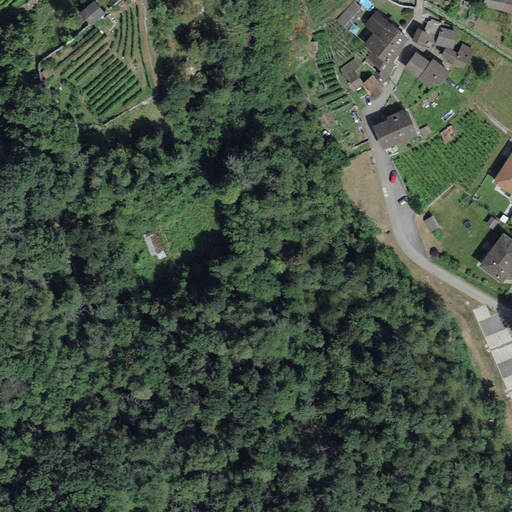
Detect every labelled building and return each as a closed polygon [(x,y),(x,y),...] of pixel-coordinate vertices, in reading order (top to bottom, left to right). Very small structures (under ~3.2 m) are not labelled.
[(511,0),(484,0),(483,6),(511,12),(511,0)] [(104,12),(94,1),(81,12),(91,23),(104,12)] [(356,2),(339,20),(345,26),(363,9),(356,2)] [(410,36),(375,10),(364,25),(373,31),(363,44),(372,50),(389,63),(391,61),(410,36)] [(458,30),(440,26),(435,43),(447,46),(453,48),(458,30)] [(429,33),(417,27),(411,39),(423,46),(429,33)] [(473,49),(462,43),(457,52),(447,46),(439,53),(452,62),(451,63),(460,68),(461,66),(463,67),(473,49)] [(389,63),(372,50),(364,60),(378,68),(373,75),(380,85),(395,64),(391,61),(389,63)] [(421,51),(408,67),(434,88),(449,70),(437,61),(436,63),(421,51)] [(355,58),(340,69),(342,75),(354,90),(362,85),(360,82),(363,81),(355,71),(360,66),(355,58)] [(373,75),(372,74),(363,81),(360,82),(362,85),(373,99),(384,90),(380,85),(373,75)] [(422,138),(410,109),(373,123),(385,152),(422,138)] [(490,185),(511,197),(511,152),(510,151),(490,185)] [(430,232),(439,227),(432,215),(423,220),(430,232)] [(511,238),(503,232),(479,264),(502,281),(511,266),(511,238)]
